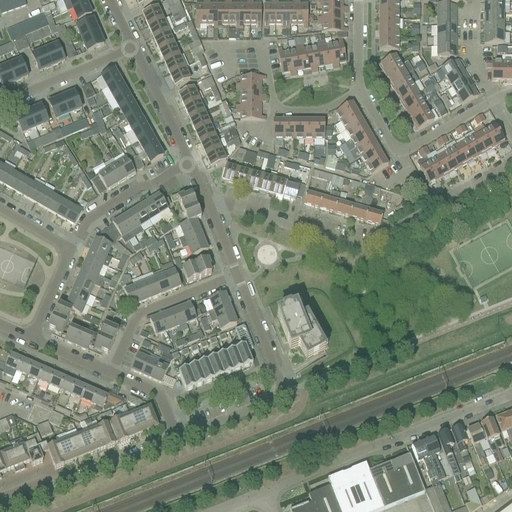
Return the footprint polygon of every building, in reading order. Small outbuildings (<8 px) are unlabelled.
[(13,11),(8,0),(6,0),(2,1),(6,13),(13,11)] [(19,9),(16,0),(8,0),(13,11),(19,9)] [(23,0),(16,0),(19,9),(25,7),(23,0)] [(86,5),(84,0),(65,0),(61,2),(66,14),(73,11),(86,5)] [(176,0),(171,0),(177,15),(183,13),(180,6),(176,0)] [(206,26),(206,1),(203,1),(203,6),(195,6),(195,30),(199,30),(199,26),(206,26)] [(217,30),(217,6),(209,6),(209,1),(206,1),(206,26),(213,26),(213,30),(217,30)] [(228,27),(228,1),(224,1),(224,6),(217,6),(217,30),(221,30),(221,27),(228,27)] [(239,41),(239,6),(231,6),(231,1),(228,1),(228,27),(235,27),(235,30),(234,30),(234,41),(239,41)] [(249,26),(249,1),(246,1),(246,6),(239,6),(239,30),(242,30),(242,26),(249,26)] [(252,1),(249,1),(249,26),(256,26),(256,30),(260,30),(260,6),(252,6),(252,1)] [(274,26),(274,1),(271,1),(271,6),(263,6),(263,30),(264,30),(268,30),(268,26),(274,26)] [(285,30),(285,6),(278,6),(278,1),(274,1),(274,26),(281,26),(281,30),(285,30)] [(296,26),(296,1),(293,1),(293,6),(285,6),(285,30),(289,30),(289,26),(296,26)] [(299,1),(296,1),(296,26),(303,26),(303,30),(307,30),(307,23),(307,18),(307,6),(299,6),(299,1)] [(321,5),(321,12),(346,12),(346,9),(342,9),(342,1),(317,1),(317,5),(321,5)] [(398,1),(388,1),(378,1),(378,11),(398,11),(398,1)] [(503,15),(503,4),(483,4),(483,15),(503,15)] [(91,16),(86,5),(73,11),(77,22),(91,16)] [(436,7),(436,18),(455,18),(455,7),(436,7)] [(142,16),(147,28),(162,21),(157,9),(142,16)] [(398,22),(398,11),(378,11),(378,22),(398,22)] [(346,15),(346,12),(321,12),(321,19),(317,19),(317,20),(316,23),(317,23),(342,23),(342,15),(346,15)] [(183,13),(177,15),(180,22),(186,19),(183,13)] [(503,25),(503,15),(483,15),(483,25),(503,25)] [(48,30),(45,22),(43,16),(37,19),(42,32),(46,30),(48,30)] [(455,28),(455,18),(436,18),(436,28),(455,28)] [(42,32),(37,19),(30,21),(36,34),(39,33),(42,32)] [(54,27),(51,20),(45,22),(48,30),(54,27)] [(75,28),(79,36),(83,46),(87,53),(104,46),(93,20),(75,28)] [(36,34),(30,21),(24,24),(29,37),(32,36),(36,34)] [(168,33),(162,21),(147,28),(153,40),(168,33)] [(398,32),(398,22),(378,22),(378,32),(398,32)] [(190,23),(186,25),(190,37),(195,35),(190,23)] [(342,31),(342,23),(317,23),(317,27),(321,27),(321,34),(346,34),(346,31),(342,31)] [(29,37),(24,24),(18,27),(23,40),(29,37)] [(503,35),(503,25),(483,25),(483,35),(503,35)] [(23,40),(18,27),(12,29),(17,42),(19,41),(23,40)] [(57,34),(55,30),(54,27),(48,30),(46,30),(49,37),(57,34)] [(65,32),(63,27),(55,30),(57,34),(57,35),(65,32)] [(455,38),(455,28),(436,28),(436,38),(455,38)] [(17,42),(12,29),(5,32),(8,38),(11,45),(17,42)] [(46,30),(42,32),(39,33),(42,40),(49,37),(46,30)] [(68,39),(65,32),(57,35),(60,42),(68,39)] [(398,42),(398,32),(378,32),(378,42),(398,42)] [(39,33),(36,34),(32,36),(35,43),(42,40),(39,33)] [(173,45),(168,33),(153,40),(158,52),(173,45)] [(193,44),(187,47),(190,52),(191,51),(200,47),(197,41),(195,35),(190,37),(193,44)] [(503,46),(503,35),(483,35),(483,46),(503,46)] [(27,46),(35,43),(32,36),(29,37),(23,40),(19,41),(23,51),(28,49),(27,46)] [(455,49),(455,38),(436,38),(436,49),(455,49)] [(71,45),(68,39),(60,42),(63,48),(71,45)] [(346,64),(341,40),(337,41),(338,44),(331,46),(336,71),(339,70),(338,66),(346,64)] [(17,42),(11,45),(7,46),(10,54),(16,51),(17,54),(23,51),(19,41),(17,42)] [(398,53),(398,42),(378,42),(378,53),(398,53)] [(336,71),(331,46),(324,47),(323,43),(320,44),(325,68),(331,67),(332,71),(336,71)] [(325,68),(320,44),(317,44),(318,48),(310,49),(314,74),(317,74),(317,69),(325,68)] [(73,51),(71,45),(63,48),(65,55),(73,51)] [(178,57),(173,45),(158,52),(164,64),(178,57)] [(10,54),(7,46),(0,49),(3,56),(10,54)] [(57,46),(50,49),(39,54),(32,57),(38,73),(64,63),(57,46)] [(191,51),(190,52),(195,65),(198,63),(203,61),(200,55),(203,54),(200,47),(191,51)] [(303,72),(298,47),(295,48),(295,52),(288,53),(293,78),(296,78),(295,73),(303,72)] [(314,74),(310,49),(303,51),(302,47),(298,47),(303,72),(310,70),(311,75),(314,74)] [(455,59),(455,49),(436,49),(436,59),(455,59)] [(293,78),(288,53),(282,54),(281,50),(277,51),(281,76),(289,74),(290,79),(293,78)] [(76,58),(73,51),(65,55),(68,61),(76,58)] [(184,69),(178,57),(164,64),(169,76),(184,69)] [(511,83),(511,63),(511,57),(501,57),(501,63),(501,83),(511,83)] [(384,77),(400,67),(395,58),(378,67),(384,77)] [(20,61),(13,65),(2,69),(0,69),(0,84),(2,89),(27,78),(20,61)] [(440,71),(445,80),(462,71),(457,62),(440,71)] [(407,63),(400,67),(384,77),(389,86),(406,76),(412,73),(407,63)] [(501,83),(501,63),(491,63),(491,64),(491,70),(491,83),(492,83),(501,83)] [(189,81),(184,69),(169,76),(174,88),(189,81)] [(120,82),(113,71),(101,78),(107,89),(120,82)] [(467,80),(462,71),(445,80),(451,89),(467,80)] [(395,95),(411,86),(406,76),(389,86),(395,95)] [(236,86),(236,89),(260,90),(260,82),(265,82),(265,78),(239,78),(239,86),(236,86)] [(204,92),(205,91),(209,89),(212,96),(217,94),(211,79),(200,83),(204,92)] [(472,89),(467,80),(451,89),(456,98),(472,89)] [(126,93),(120,82),(107,89),(113,100),(126,93)] [(88,85),(81,90),(86,101),(92,99),(95,97),(88,85)] [(400,105),(417,95),(411,86),(395,95),(400,105)] [(260,97),(260,90),(236,89),(236,93),(239,93),(239,100),(265,100),(265,97),(260,97)] [(478,98),(472,89),(456,98),(461,107),(478,98)] [(198,102),(193,90),(178,96),(183,108),(198,102)] [(132,103),(126,93),(113,100),(114,101),(119,110),(119,111),(132,103)] [(55,121),(63,118),(73,114),(81,111),(74,94),(48,104),(55,121)] [(405,114),(422,105),(417,95),(400,105),(405,114)] [(95,107),(92,99),(86,101),(89,109),(95,107)] [(265,103),(265,100),(239,100),(239,101),(239,106),(239,108),(236,108),(236,111),(260,111),(260,103),(265,103)] [(204,114),(198,102),(183,108),(189,121),(204,114)] [(433,106),(435,111),(441,107),(438,102),(433,106)] [(138,114),(132,103),(119,111),(123,117),(117,120),(119,125),(125,121),(138,114)] [(230,117),(229,115),(228,111),(227,111),(225,105),(207,113),(209,116),(219,112),(221,116),(212,120),(214,124),(222,120),(230,117)] [(340,123),(357,114),(351,105),(341,111),(335,115),(340,123)] [(411,124),(427,114),(422,105),(405,114),(411,124)] [(22,135),(30,132),(48,125),(41,107),(15,118),(22,135)] [(446,116),(441,107),(435,111),(440,119),(446,116)] [(260,119),(260,111),(236,111),(236,115),(239,115),(239,123),(244,123),(265,122),(265,119),(260,119)] [(100,113),(98,114),(92,116),(95,123),(100,121),(104,119),(100,113)] [(144,125),(138,114),(125,121),(132,132),(144,125)] [(209,126),(204,114),(189,121),(194,133),(209,126)] [(345,132),(362,123),(357,114),(340,123),(345,132)] [(433,124),(427,114),(411,124),(416,133),(433,124)] [(235,130),(232,123),(230,117),(222,120),(225,127),(219,130),(221,135),(232,131),(235,130)] [(85,121),(78,124),(81,132),(89,128),(85,121)] [(101,121),(95,123),(98,131),(104,129),(101,121)] [(283,142),(283,122),(272,122),(272,142),(283,142)] [(293,142),(293,122),(283,122),(283,142),(293,142)] [(303,142),(303,122),(293,122),(293,142),(303,142)] [(313,142),(313,122),(303,122),(303,142),(313,142)] [(324,134),(324,129),(324,122),(323,122),(313,122),(313,142),(324,142),(324,139),(324,134)] [(367,132),(362,123),(345,132),(350,141),(367,132)] [(81,132),(78,124),(71,127),(74,135),(81,132)] [(150,136),(144,125),(132,132),(132,133),(135,138),(138,143),(150,136)] [(214,138),(209,126),(194,133),(199,145),(214,138)] [(74,135),(71,127),(63,130),(66,138),(74,135)] [(495,127),(485,133),(495,149),(504,144),(495,127)] [(98,131),(100,137),(105,135),(107,137),(110,135),(108,131),(106,133),(104,129),(98,131)] [(66,138),(63,130),(59,132),(56,133),(59,141),(66,138)] [(113,134),(117,141),(122,138),(118,131),(113,134)] [(237,141),(232,131),(221,135),(225,145),(232,143),(237,141)] [(355,150),(372,140),(367,132),(350,141),(344,145),(349,154),(355,150)] [(59,141),(56,133),(48,136),(51,144),(59,141)] [(495,149),(485,133),(476,138),(485,155),(495,149)] [(51,144),(48,136),(41,140),(44,147),(51,144)] [(157,147),(150,136),(138,143),(144,154),(157,147)] [(122,155),(112,138),(108,141),(116,149),(119,155),(122,155)] [(126,144),(122,138),(117,141),(121,148),(126,144)] [(219,149),(215,141),(214,138),(199,145),(205,157),(220,150),(219,149)] [(485,155),(476,138),(466,143),(476,160),(485,155)] [(44,147),(41,140),(33,143),(37,150),(44,147)] [(377,149),(372,140),(355,150),(349,154),(354,163),(360,159),(377,149)] [(37,150),(33,143),(26,146),(29,154),(37,150)] [(466,143),(466,144),(457,149),(466,165),(476,160),(466,143)] [(163,158),(157,147),(144,154),(150,165),(163,158)] [(382,158),(377,149),(360,159),(365,168),(382,158)] [(466,165),(457,149),(448,154),(457,171),(466,165)] [(225,162),(220,150),(205,157),(210,169),(225,162)] [(241,163),(244,153),(238,151),(235,163),(241,165),(241,163)] [(429,165),(424,157),(421,151),(417,154),(420,159),(421,159),(422,162),(416,165),(429,187),(438,182),(429,165)] [(129,160),(130,162),(135,159),(134,157),(131,152),(126,155),(129,160)] [(327,160),(325,168),(335,162),(336,162),(334,158),(334,152),(327,153),(327,160)] [(254,167),(256,159),(256,156),(255,156),(244,153),(241,163),(243,164),(254,167)] [(256,156),(256,159),(263,161),(258,178),(262,179),(264,169),(268,157),(257,154),(256,156)] [(457,171),(448,154),(438,160),(448,176),(457,171)] [(268,157),(264,169),(272,172),(275,159),(273,158),(272,158),(268,157)] [(143,169),(141,164),(140,164),(137,158),(135,159),(130,162),(137,172),(143,169)] [(387,167),(382,158),(365,168),(370,177),(387,167)] [(125,160),(116,166),(125,180),(128,179),(128,180),(135,175),(125,160)] [(448,176),(438,160),(429,165),(438,182),(448,176)] [(325,168),(325,169),(339,173),(341,167),(336,165),(337,163),(336,162),(335,162),(325,168)] [(234,185),(238,172),(231,170),(232,167),(227,165),(226,168),(225,168),(222,182),(234,185)] [(125,180),(116,166),(107,172),(116,186),(118,184),(119,185),(126,181),(125,180)] [(1,168),(0,170),(0,184),(4,187),(11,174),(1,168)] [(116,186),(107,172),(90,182),(99,197),(106,193),(107,193),(107,192),(109,190),(110,191),(116,187),(116,186)] [(246,189),(250,175),(238,172),(234,185),(246,189)] [(326,183),(328,176),(313,172),(311,178),(326,183)] [(14,193),(21,180),(11,174),(4,187),(14,193)] [(270,196),(274,182),(276,176),(270,174),(268,180),(262,179),(258,192),(270,196)] [(258,192),(262,179),(250,175),(246,189),(258,192)] [(335,178),(328,176),(326,183),(333,185),(335,178)] [(24,199),(31,186),(21,180),(14,193),(24,199)] [(298,189),(293,188),(295,182),(287,180),(286,185),(282,199),(294,203),(296,199),(301,200),(304,189),(305,187),(299,186),(298,189)] [(282,199),(286,185),(274,182),(270,196),(282,199)] [(357,191),(359,185),(352,183),(350,190),(357,191)] [(359,185),(357,191),(363,193),(364,199),(370,201),(372,196),(374,189),(359,185)] [(34,204),(41,191),(31,186),(24,199),(34,204)] [(380,191),(374,189),(372,196),(379,198),(380,191)] [(44,210),(51,197),(41,191),(34,204),(44,210)] [(306,194),(303,206),(318,210),(322,199),(306,194)] [(166,208),(163,203),(158,196),(151,200),(152,201),(149,202),(158,216),(167,210),(166,208)] [(181,200),(178,202),(187,225),(195,222),(200,220),(201,220),(196,210),(197,209),(196,207),(195,207),(191,196),(186,199),(181,200)] [(54,216),(61,203),(51,197),(44,210),(54,216)] [(322,199),(318,210),(334,215),(337,203),(322,199)] [(364,223),(371,201),(370,201),(364,199),(362,199),(359,209),(352,207),(349,219),(364,223)] [(149,202),(149,201),(142,205),(143,206),(140,208),(149,222),(158,216),(149,202)] [(64,221),(71,208),(61,203),(54,216),(64,221)] [(337,203),(334,215),(349,219),(352,207),(337,203)] [(406,209),(403,205),(395,211),(398,215),(406,209)] [(140,208),(139,207),(133,211),(133,212),(131,214),(139,228),(149,222),(140,208)] [(81,214),(71,208),(64,221),(74,227),(81,214)] [(368,212),(364,223),(380,228),(383,216),(368,212)] [(131,214),(130,213),(124,217),(124,218),(122,219),(121,220),(130,234),(139,228),(131,214)] [(121,220),(122,219),(121,218),(114,223),(115,224),(112,225),(112,224),(111,224),(112,226),(103,232),(113,241),(115,243),(121,240),(124,245),(134,239),(133,237),(130,234),(121,220)] [(199,232),(195,222),(187,225),(179,228),(184,238),(199,232)] [(174,230),(174,229),(171,225),(170,225),(165,228),(169,234),(174,230)] [(169,234),(165,228),(160,232),(163,237),(169,234)] [(131,257),(115,243),(113,241),(103,232),(96,241),(94,240),(94,241),(95,241),(94,244),(93,243),(89,251),(91,251),(106,257),(110,247),(118,252),(117,254),(121,257),(119,263),(124,265),(127,259),(131,257)] [(203,242),(199,232),(184,238),(178,241),(182,250),(187,248),(203,242)] [(153,239),(148,242),(151,247),(156,244),(153,239)] [(151,247),(148,242),(143,245),(146,250),(151,247)] [(207,252),(203,242),(187,248),(192,259),(198,256),(207,252)] [(159,249),(156,244),(151,247),(154,252),(159,249)] [(139,248),(138,246),(132,249),(135,254),(141,251),(139,248)] [(154,252),(151,247),(146,250),(149,255),(154,252)] [(102,267),(106,257),(91,251),(89,254),(88,253),(85,260),(86,261),(102,267)] [(139,256),(134,260),(137,264),(142,260),(139,256)] [(137,264),(134,260),(128,263),(132,268),(137,264)] [(97,277),(102,267),(86,261),(85,264),(84,263),(81,270),(82,271),(98,278),(98,277),(97,277)] [(183,272),(182,272),(187,285),(198,281),(198,282),(201,280),(200,280),(211,276),(208,270),(207,266),(205,262),(183,272)] [(82,271),(81,274),(80,273),(77,280),(78,281),(78,280),(93,287),(98,289),(99,290),(103,280),(98,277),(98,278),(82,271)] [(180,288),(174,273),(164,277),(170,292),(180,288)] [(113,277),(110,283),(116,285),(119,279),(113,277)] [(170,292),(164,277),(154,281),(160,296),(170,292)] [(89,297),(93,287),(78,280),(78,281),(76,283),(75,283),(72,290),(73,291),(73,290),(89,297)] [(160,296),(154,281),(144,285),(150,300),(160,296)] [(113,291),(116,285),(110,283),(107,289),(113,291)] [(150,300),(144,285),(134,289),(140,304),(150,300)] [(140,304),(134,289),(123,293),(130,308),(140,304)] [(84,307),(89,297),(73,290),(73,291),(72,293),(71,293),(68,300),(69,301),(69,300),(84,307)] [(203,304),(207,314),(228,306),(224,295),(203,304)] [(104,297),(102,303),(107,305),(110,299),(104,297)] [(69,300),(69,301),(68,303),(67,303),(64,310),(72,313),(71,314),(80,317),(84,307),(69,300)] [(105,311),(107,305),(102,303),(99,308),(105,311)] [(195,319),(193,313),(190,306),(180,310),(186,325),(196,321),(195,319)] [(232,316),(228,306),(207,314),(211,324),(217,322),(232,316)] [(65,328),(71,314),(72,313),(64,310),(58,307),(54,317),(53,317),(52,320),(53,320),(48,330),(53,332),(57,334),(62,336),(64,331),(65,328)] [(330,307),(300,324),(295,311),(277,318),(290,351),(299,348),(306,361),(292,369),(295,376),(351,344),(330,307)] [(186,325),(180,310),(169,314),(175,330),(186,325)] [(175,330),(169,314),(159,318),(165,334),(175,330)] [(236,326),(232,316),(217,322),(221,332),(236,326)] [(165,334),(159,318),(149,322),(155,338),(165,334)] [(96,345),(94,350),(98,352),(103,354),(107,356),(112,346),(113,343),(117,333),(109,329),(104,327),(96,345)] [(242,349),(235,352),(243,370),(252,366),(247,353),(253,351),(243,328),(235,332),(242,349)] [(91,343),(93,340),(86,337),(77,333),(70,330),(68,333),(66,338),(64,343),(71,346),(74,348),(77,349),(81,350),(87,353),(89,348),(91,343)] [(147,361),(149,356),(150,355),(140,351),(130,372),(140,376),(147,361)] [(243,370),(235,352),(226,356),(233,374),(243,370)] [(14,372),(19,360),(2,353),(0,358),(0,387),(4,390),(6,385),(0,382),(0,378),(2,375),(11,379),(14,372)] [(157,366),(151,381),(161,385),(162,383),(167,372),(167,370),(171,362),(173,362),(171,357),(167,357),(162,354),(157,366)] [(233,374),(226,356),(216,359),(224,378),(233,374)] [(224,378),(216,359),(207,363),(214,382),(224,378)] [(25,377),(30,365),(19,360),(14,372),(25,377)] [(151,381),(157,366),(147,361),(140,376),(151,381)] [(214,382),(207,363),(197,367),(205,385),(214,382)] [(36,382),(41,370),(30,365),(25,377),(36,382)] [(205,385),(197,367),(188,371),(195,389),(205,385)] [(47,387),(52,375),(41,370),(36,382),(47,387)] [(195,389),(188,371),(178,374),(186,393),(195,389)] [(58,391),(63,380),(52,375),(47,387),(58,391)] [(69,396),(74,384),(63,380),(58,391),(69,396)] [(80,401),(85,389),(74,384),(69,396),(80,401)] [(91,406),(96,394),(85,389),(80,401),(91,406)] [(40,394),(37,399),(34,398),(33,402),(40,406),(42,402),(45,396),(40,394)] [(102,410),(107,399),(96,394),(91,406),(95,407),(93,412),(99,414),(102,410)] [(108,395),(107,399),(102,410),(103,413),(121,406),(123,402),(108,395)] [(133,406),(135,400),(130,398),(127,404),(133,406)] [(141,403),(135,400),(133,406),(138,409),(141,403)] [(150,409),(139,413),(147,433),(158,429),(150,409)] [(52,413),(50,419),(61,424),(63,418),(52,413)] [(147,433),(139,413),(129,417),(137,437),(147,433)] [(137,437),(129,417),(119,421),(127,441),(137,437)] [(511,433),(506,417),(502,418),(502,417),(497,419),(497,420),(496,420),(501,435),(506,433),(511,449),(511,433)] [(58,429),(61,424),(50,419),(47,424),(48,424),(58,429)] [(5,421),(0,422),(0,424),(4,434),(10,432),(5,421)] [(127,441),(119,421),(108,425),(117,446),(127,442),(127,441)] [(485,440),(490,453),(495,466),(502,463),(497,451),(503,449),(500,442),(499,439),(497,435),(492,422),(491,422),(490,421),(485,423),(486,425),(480,427),(485,440)] [(48,424),(47,424),(42,426),(47,437),(52,435),(48,424)] [(117,446),(108,425),(98,430),(106,450),(106,451),(117,446)] [(47,437),(42,426),(37,428),(41,439),(47,437)] [(451,432),(460,455),(469,478),(475,475),(463,445),(468,443),(462,428),(451,432)] [(487,466),(482,455),(478,445),(484,443),(483,441),(478,428),(467,432),(472,445),(477,457),(482,469),(485,467),(487,466)] [(106,450),(98,430),(88,434),(96,454),(106,450)] [(453,446),(448,433),(437,438),(442,450),(449,468),(453,479),(458,476),(460,476),(455,465),(449,449),(454,447),(453,446)] [(96,454),(88,434),(78,438),(86,458),(96,454)] [(29,445),(23,448),(29,464),(30,463),(32,468),(42,464),(40,457),(48,454),(52,463),(53,466),(52,466),(53,466),(54,469),(54,470),(54,469),(55,471),(64,468),(63,467),(65,466),(57,446),(55,447),(47,450),(45,446),(42,447),(38,436),(27,440),(29,445)] [(86,458),(78,438),(68,442),(76,462),(86,458)] [(433,439),(422,444),(436,479),(438,483),(444,481),(440,470),(434,457),(439,455),(438,452),(433,439)] [(29,464),(23,448),(20,441),(9,445),(11,452),(20,473),(25,471),(23,466),(29,464)] [(76,462),(68,442),(57,446),(65,466),(76,462)] [(436,479),(422,444),(411,448),(416,460),(418,464),(423,462),(428,474),(426,475),(429,482),(436,479)] [(20,473),(11,452),(0,456),(0,457),(6,473),(13,470),(15,475),(20,473)] [(424,495),(409,457),(390,465),(405,503),(424,495)] [(405,503),(390,465),(368,474),(383,511),(405,503)] [(368,474),(365,466),(346,474),(361,511),(382,511),(383,511),(368,474)] [(487,482),(493,480),(489,470),(483,473),(486,480),(487,482)] [(361,511),(346,474),(327,481),(330,489),(331,489),(340,511),(361,511)] [(439,489),(439,488),(424,494),(431,511),(448,511),(441,494),(439,489)] [(340,511),(331,489),(330,489),(308,498),(311,505),(314,511),(340,511)] [(475,511),(481,509),(478,501),(477,498),(474,492),(474,491),(465,495),(469,504),(464,506),(466,511),(475,511)] [(488,498),(478,501),(481,509),(490,503),(488,498)]
